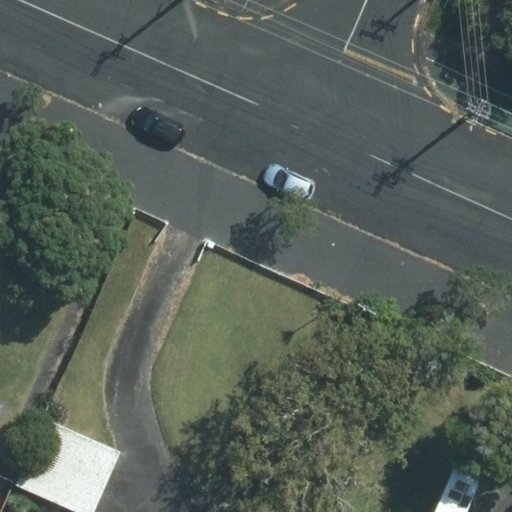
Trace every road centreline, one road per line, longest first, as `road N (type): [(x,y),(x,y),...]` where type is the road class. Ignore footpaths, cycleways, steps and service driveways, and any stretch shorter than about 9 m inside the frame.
road 1 (tertiary): [(312,124),(29,0)]
road 2 (tertiary): [(511,214),(312,124)]
road 3 (residential): [(312,124),(367,0)]
